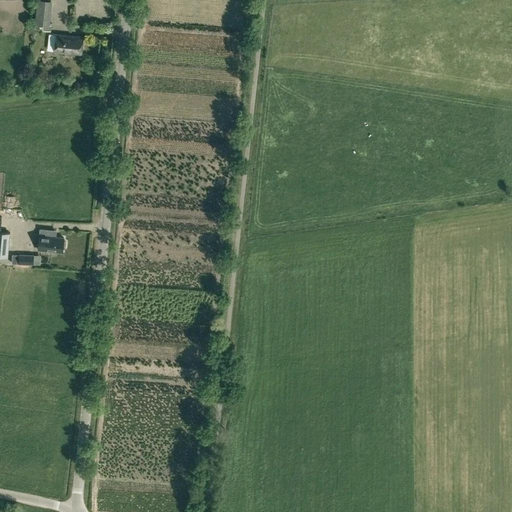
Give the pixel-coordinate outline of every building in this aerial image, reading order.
[(37,0),(36,23),(51,24),(52,0),(37,0)] [(81,53),(83,37),(56,34),(55,51),(81,53)] [(63,240),(64,238),(55,237),(56,230),(40,229),(40,235),(38,250),(48,251),(48,250),(62,251),(62,249),(65,248),(66,242),(63,240)] [(0,255),(7,257),(10,232),(0,231),(0,255)] [(18,264),(34,264),(34,255),(19,254),(18,264)]
